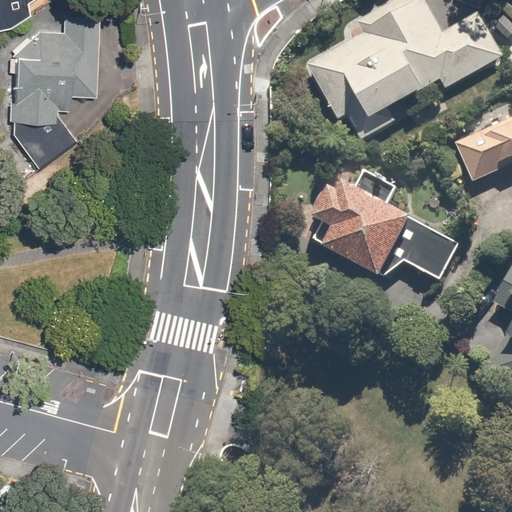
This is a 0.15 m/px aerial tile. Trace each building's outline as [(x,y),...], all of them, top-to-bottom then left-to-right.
[(427,0),(397,0),(364,20),(371,31),(313,66),(360,144),(398,121),(394,113),(445,82),(451,92),(511,56),(483,10),(446,32),(427,0)] [(9,131),(34,167),(75,140),(54,112),(54,109),(66,109),(66,94),(93,95),(96,14),(62,13),(61,29),(36,28),(11,52),(9,131)] [(511,118),(456,144),(474,185),(511,168),(511,118)] [(335,188),(320,218),(337,227),(327,247),(387,277),(398,255),(447,280),(466,241),(395,206),(405,186),(370,169),(361,188),(347,181),(342,191),(335,188)] [(511,278),(493,299),(511,316),(511,278)]
